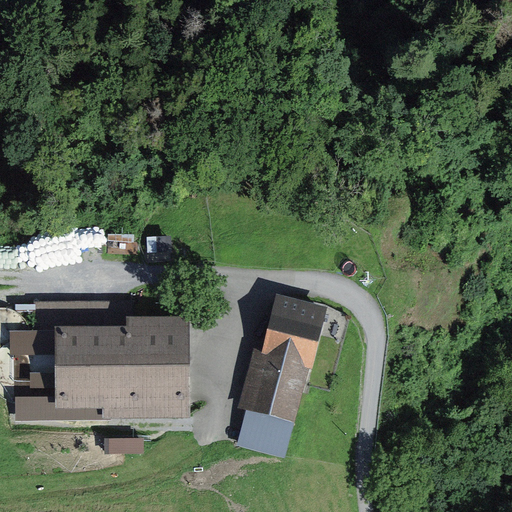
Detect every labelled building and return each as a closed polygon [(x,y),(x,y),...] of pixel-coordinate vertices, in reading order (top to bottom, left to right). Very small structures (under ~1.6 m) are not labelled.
[(325,308),(278,295),(263,352),(256,350),(239,409),(247,411),(243,426),(239,444),(284,456),(325,308)] [(129,328),(129,319),(128,303),(37,304),(37,331),(10,332),(10,355),(58,355),(57,328),(129,328)] [(130,329),(57,328),(58,355),(58,373),(58,388),(58,398),(59,407),(103,407),(103,419),(111,419),(191,418),(191,318),(130,318),(129,319),(129,328),(130,329)] [(58,388),(58,373),(30,373),(30,388),(58,388)] [(59,407),(58,398),(16,398),(16,422),(111,422),(111,419),(103,419),(103,407),(59,407)] [(143,439),(105,440),(105,455),(143,454),(143,439)]
